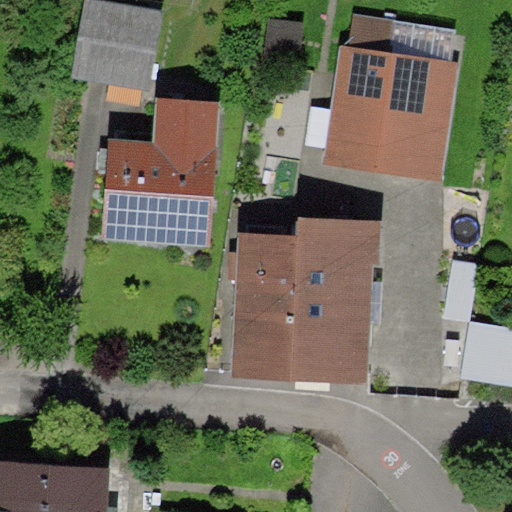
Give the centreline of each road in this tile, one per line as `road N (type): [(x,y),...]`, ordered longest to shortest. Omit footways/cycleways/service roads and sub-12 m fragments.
road 1 (residential): [(351,431),(328,419),(230,404),(0,389)]
road 2 (residential): [(386,454),(428,425),(459,416),(511,421)]
